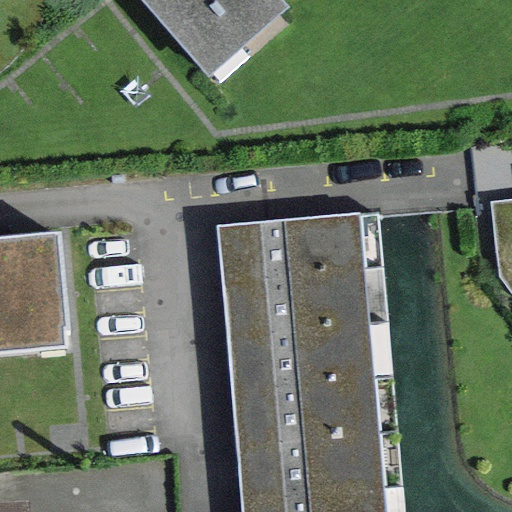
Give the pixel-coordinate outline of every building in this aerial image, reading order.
[(144,0),(195,58),(227,30),(241,47),(281,13),(269,0),(144,0)] [(219,230),(224,284),(292,278),(288,224),(219,230)] [(0,353),(42,350),(41,338),(70,336),(61,238),(0,243),(0,353)] [(224,284),(228,339),(297,333),(292,278),(224,284)] [(228,339),(233,394),(302,388),(297,333),(228,339)] [(233,394),(238,449),(307,443),(302,388),(233,394)] [(238,449),(243,504),(312,498),(307,443),(238,449)] [(312,511),(312,498),(243,504),(243,511),(312,511)]
